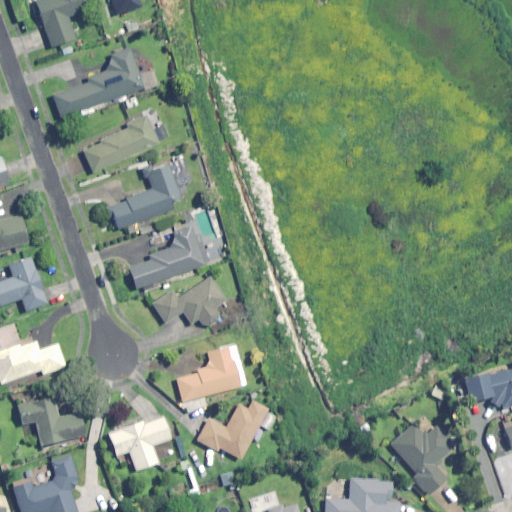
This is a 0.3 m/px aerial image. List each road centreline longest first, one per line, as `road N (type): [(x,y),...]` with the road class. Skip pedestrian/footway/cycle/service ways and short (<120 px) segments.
road 1 (residential): [(511,184),(415,234),(397,236),(377,224),(310,0)]
road 2 (residential): [(0,37),(114,354)]
